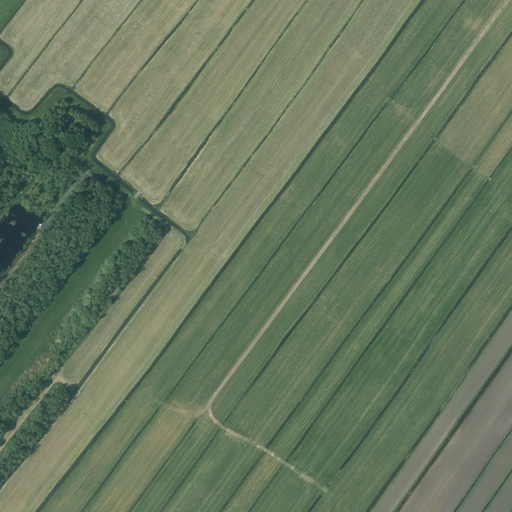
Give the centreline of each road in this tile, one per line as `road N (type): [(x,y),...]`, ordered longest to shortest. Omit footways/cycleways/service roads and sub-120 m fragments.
road 1 (track): [(327,491),(223,427),(208,406),(507,0)]
road 2 (track): [(204,232),(192,249),(185,246),(91,166),(85,157),(105,127),(61,95),(76,73)]
